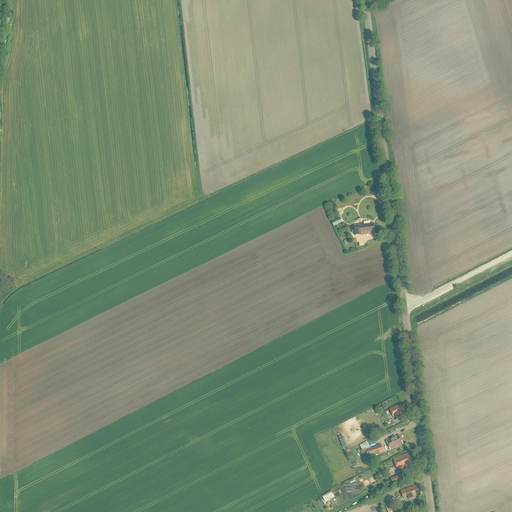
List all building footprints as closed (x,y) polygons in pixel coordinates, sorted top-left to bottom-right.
[(341,219),(332,223),(333,227),(343,223),(341,219)] [(360,225),(354,226),(355,235),(361,235),(375,233),(374,224),(370,224),(370,221),(364,222),(364,225),(360,225)] [(401,412),(405,411),(402,405),(398,407),(397,406),(391,409),(395,417),(399,416),(398,415),(401,413),(401,412)] [(394,437),(386,441),(390,450),(403,444),(399,435),(394,438),(394,437)] [(367,442),(360,444),(362,450),(360,451),(363,459),(362,460),(366,470),(375,467),(371,458),(384,453),(381,444),(369,448),(367,442)] [(402,455),(393,459),(398,470),(408,466),(408,465),(412,463),(408,454),(403,456),(402,455)] [(370,471),(357,476),(359,482),(370,478),(372,482),(374,482),(370,471)] [(404,473),(390,479),(393,485),(406,479),(404,473)] [(421,493),(417,484),(408,487),(400,490),(403,497),(407,495),(409,499),(413,497),(413,496),(421,493)] [(330,491),(323,496),(326,502),(334,498),(330,491)]
